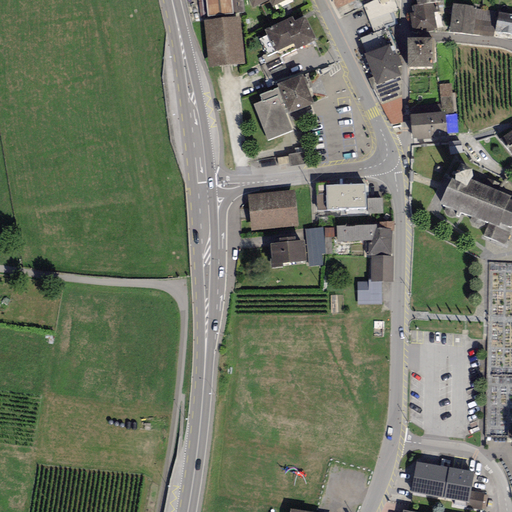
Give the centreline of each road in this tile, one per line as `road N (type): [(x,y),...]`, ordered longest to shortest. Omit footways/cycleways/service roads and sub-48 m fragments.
road 1 (track): [(155,511),(177,377),(178,292),(0,269)]
road 2 (secondary): [(203,189),(205,357),(187,511)]
road 3 (residential): [(392,438),(399,212),(386,156)]
road 4 (secondary): [(171,0),(203,189)]
road 5 (unclassified): [(386,156),(366,167),(203,189)]
road 6 (unclassified): [(318,0),(386,156)]
road 7 (residential): [(392,438),(481,458),(500,483),(507,511)]
road 8 (residential): [(404,37),(404,133),(386,156)]
